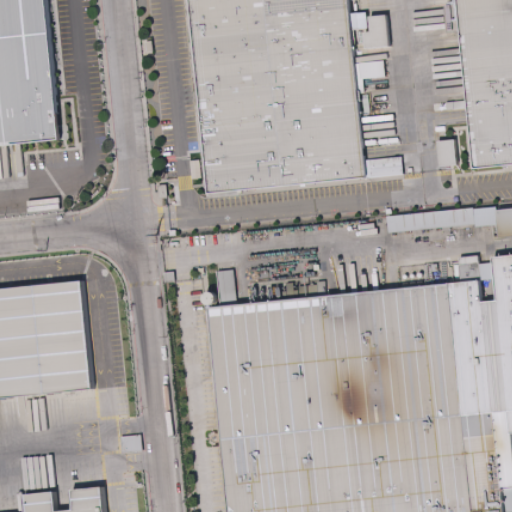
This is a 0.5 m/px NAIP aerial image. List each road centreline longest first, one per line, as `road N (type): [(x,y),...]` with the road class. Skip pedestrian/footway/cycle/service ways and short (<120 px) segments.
road 1 (residential): [(168,511),(116,0)]
road 2 (residential): [(140,225),(0,238)]
